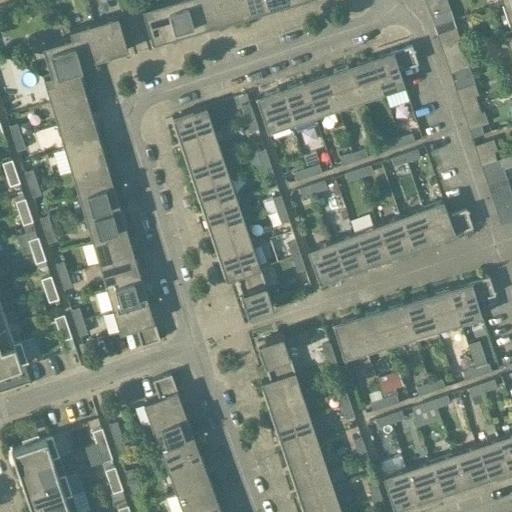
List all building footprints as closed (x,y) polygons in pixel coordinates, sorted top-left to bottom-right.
[(176,35),(199,28),(190,0),(168,0),(166,1),(176,35)] [(190,0),(199,28),(222,21),(215,0),(190,0)] [(215,0),(222,21),(245,14),(240,0),(215,0)] [(240,0),(245,14),(268,7),(266,0),(240,0)] [(510,26),(511,24),(511,0),(507,0),(502,2),(510,26)] [(153,42),(176,35),(166,1),(143,7),(153,42)] [(453,18),(450,7),(430,14),(434,24),(450,19),(453,18)] [(118,14),(94,21),(104,56),(128,49),(118,14)] [(450,19),(434,24),(437,33),(453,27),(450,19)] [(104,56),(94,21),(69,29),(72,36),(73,36),(81,63),(104,56)] [(51,75),(78,67),(81,63),(73,36),(72,36),(43,45),(51,74),(51,75)] [(444,53),(460,47),(457,39),(442,44),(441,43),(440,43),(444,53)] [(417,61),(412,43),(379,54),(379,55),(371,57),(382,91),(386,102),(409,95),(399,67),(417,61)] [(444,53),(446,61),(447,61),(447,60),(462,55),(460,47),(444,53)] [(382,91),(371,57),(348,65),(359,99),(382,91)] [(359,99),(348,65),(325,73),(336,106),(359,99)] [(455,71),(457,79),(472,74),(469,66),(455,71)] [(85,89),(78,67),(51,75),(51,74),(44,76),(51,99),(85,89)] [(336,106),(325,73),(302,80),(313,114),(336,106)] [(475,82),(472,74),(457,79),(453,80),(456,88),(475,82)] [(279,88),(290,122),(313,114),(302,80),(279,88)] [(279,88),(256,96),(268,129),(290,122),(279,88)] [(58,122),(92,112),(85,89),(51,99),(58,122)] [(459,99),(462,108),(478,103),(476,95),(460,100),(460,99),(459,99)] [(254,114),(250,102),(242,105),(246,117),(254,114)] [(462,108),(465,117),(466,117),(466,116),(481,111),(478,103),(462,108)] [(180,138),(214,127),(206,104),(172,115),(180,138)] [(65,146),(99,135),(92,112),(58,122),(65,146)] [(254,114),(246,117),(250,130),(258,127),(254,114)] [(13,137),(22,134),(17,122),(9,124),(13,137)] [(483,132),(480,124),(469,128),(471,136),(483,132)] [(188,162),(222,150),(214,127),(180,138),(188,162)] [(402,144),(415,139),(412,131),(399,136),(402,144)] [(13,137),(17,150),(26,147),(22,134),(13,137)] [(72,169),(106,158),(99,135),(65,146),(72,169)] [(399,136),(386,140),(389,148),(402,144),(399,136)] [(355,159),(368,155),(365,147),(353,151),(355,159)] [(404,152),(407,160),(420,155),(417,147),(404,152)] [(270,160),(265,148),(257,151),(261,163),(270,160)] [(222,150),(188,162),(195,185),(229,174),(222,150)] [(481,164),(497,158),(494,150),(479,155),(478,155),(481,164)] [(319,160),(316,151),(304,154),(307,163),(319,160)] [(340,155),(343,163),(355,159),(353,151),(340,155)] [(394,164),(407,160),(404,152),(391,156),(394,164)] [(78,192),(113,182),(106,158),(72,169),(78,192)] [(500,166),(497,158),(481,164),(484,173),(485,172),(484,172),(500,166)] [(2,162),(6,173),(16,170),(12,159),(2,162)] [(270,160),(261,163),(265,176),(274,173),(270,160)] [(307,167),(309,174),(322,170),(319,162),(307,167)] [(373,171),(370,163),(358,167),(361,175),(373,171)] [(307,167),(294,171),(297,179),(309,174),(307,167)] [(345,171),(348,180),(361,175),(358,167),(345,171)] [(33,168),(25,170),(29,183),(37,180),(33,168)] [(20,181),(16,170),(6,173),(10,185),(20,181)] [(203,208),(237,197),(229,174),(195,185),(203,208)] [(488,184),(490,191),(509,185),(507,177),(488,184)] [(315,191),(327,187),(324,178),(312,183),(315,191)] [(37,180),(29,183),(33,196),(41,193),(37,180)] [(85,215),(120,205),(113,182),(78,192),(85,215)] [(299,187),(302,195),(315,191),(312,183),(299,187)] [(267,213),(277,209),(285,207),(281,194),(263,200),(267,213)] [(15,201),(19,212),(29,209),(25,197),(15,201)] [(237,197),(203,208),(211,231),(245,220),(237,197)] [(420,206),(432,239),(441,236),(441,237),(472,225),(466,207),(448,214),(442,198),(420,206)] [(92,238),(126,228),(120,205),(85,215),(92,238)] [(397,215),(410,248),(432,239),(420,206),(397,215)] [(285,207),(277,209),(281,222),(289,219),(285,207)] [(33,220),(29,209),(19,212),(23,223),(33,220)] [(498,213),(498,214),(501,223),(511,218),(511,209),(499,214),(498,213)] [(44,229),(52,226),(48,214),(40,216),(44,229)] [(375,223),(387,256),(410,248),(397,215),(375,223)] [(219,255),(253,243),(245,220),(211,231),(219,255)] [(352,231),(365,264),(387,256),(375,223),(352,231)] [(44,229),(48,242),(57,239),(52,226),(44,229)] [(99,261),(133,251),(126,228),(92,238),(99,261)] [(330,240),(342,273),(365,264),(352,231),(330,240)] [(42,247),(38,236),(28,239),(32,250),(42,247)] [(342,273),(330,240),(307,248),(320,281),(342,273)] [(288,244),(292,256),(300,253),(296,241),(288,244)] [(235,275),(260,267),(253,243),(219,255),(227,278),(235,275)] [(46,259),(42,247),(32,250),(36,262),(46,259)] [(106,284),(140,274),(133,251),(99,261),(106,284)] [(296,268),(305,266),(300,253),(292,256),(296,268)] [(60,275),(68,272),(64,260),(55,262),(60,275)] [(235,275),(248,312),(273,304),(260,267),(235,275)] [(60,275),(64,288),(72,285),(68,272),(60,275)] [(113,308),(147,297),(140,274),(106,284),(113,308)] [(457,285),(448,287),(458,321),(481,314),(476,298),(494,293),(488,274),(457,284),(457,285)] [(55,286),(51,276),(42,279),(45,289),(55,286)] [(59,297),(55,286),(45,289),(49,301),(59,297)] [(448,287),(425,294),(435,328),(458,321),(448,287)] [(425,294),(402,301),(412,335),(435,328),(425,294)] [(141,344),(160,338),(150,306),(147,297),(113,308),(120,331),(136,326),(141,344)] [(402,301),(379,308),(389,342),(412,335),(402,301)] [(0,325),(8,323),(2,304),(0,304),(0,325)] [(75,321),(83,319),(79,306),(71,308),(75,321)] [(379,308),(356,315),(366,349),(389,342),(379,308)] [(54,317),(58,328),(68,325),(64,314),(54,317)] [(366,349),(356,315),(333,322),(343,356),(366,349)] [(75,321),(79,335),(88,332),(83,319),(75,321)] [(0,347),(22,340),(21,339),(15,342),(8,323),(0,325),(0,347)] [(72,336),(68,325),(58,328),(62,339),(72,336)] [(282,332),(257,340),(270,377),(294,369),(282,332)] [(0,347),(0,370),(1,374),(16,369),(15,365),(28,361),(22,340),(0,347)] [(330,341),(322,344),(326,358),(335,355),(330,341)] [(335,355),(326,358),(331,371),(339,368),(335,355)] [(491,369),(489,361),(476,365),(478,373),(491,369)] [(476,365),(462,370),(465,378),(478,373),(476,365)] [(294,369),(270,377),(261,380),(269,404),(302,392),(294,369)] [(186,412),(171,371),(152,378),(159,396),(144,402),(152,424),(186,412)] [(379,378),(383,390),(398,385),(394,372),(379,378)] [(442,377),(429,381),(432,389),(444,385),(442,377)] [(484,390),(497,385),(494,377),(481,381),(484,390)] [(429,381),(417,385),(419,393),(432,389),(429,381)] [(468,386),(471,394),(484,390),(481,381),(468,386)] [(342,405),(350,402),(346,389),(338,392),(342,405)] [(276,427),(310,415),(302,392),(269,404),(276,427)] [(386,404),(399,400),(396,392),(383,397),(386,404)] [(447,393),(435,397),(437,405),(450,401),(447,393)] [(373,409),(386,404),(383,397),(371,401),(373,409)] [(425,410),(437,405),(435,397),(422,401),(425,410)] [(346,417),(354,414),(350,402),(342,405),(346,417)] [(404,417),(401,408),(389,412),(392,421),(404,417)] [(160,447),(194,435),(186,412),(152,424),(160,447)] [(392,421),(389,412),(376,417),(379,425),(392,421)] [(284,450),(317,439),(310,415),(276,427),(284,450)] [(37,426),(44,424),(42,416),(34,419),(37,426)] [(109,423),(113,436),(122,434),(117,420),(109,423)] [(102,427),(92,430),(96,441),(106,438),(102,427)] [(511,430),(497,436),(508,469),(511,468),(511,430)] [(19,467),(60,454),(53,433),(39,438),(38,434),(23,439),(24,443),(13,447),(13,446),(12,446),(19,467)] [(119,454),(128,451),(122,434),(113,436),(119,454)] [(169,469),(202,457),(194,435),(160,447),(169,469)] [(357,450),(366,448),(361,435),(353,438),(357,450)] [(485,477),(508,469),(497,436),(474,444),(485,477)] [(102,461),(112,457),(106,438),(96,441),(102,461)] [(292,473),(325,462),(317,439),(284,450),(292,473)] [(451,451),(462,485),(485,477),(474,444),(451,451)] [(361,463),(370,460),(366,448),(357,450),(361,463)] [(439,492),(462,485),(451,451),(428,459),(439,492)] [(19,467),(25,486),(66,473),(60,455),(60,454),(19,467)] [(177,492),(210,480),(202,457),(169,469),(177,492)] [(428,459),(405,467),(416,500),(439,492),(428,459)] [(299,496),(333,485),(325,462),(292,473),(299,496)] [(115,465),(105,469),(109,480),(119,477),(115,465)] [(124,469),(129,482),(137,479),(133,467),(124,469)] [(394,508),(416,500),(405,467),(382,475),(394,508)] [(66,473),(25,486),(32,506),(72,492),(66,473)] [(119,477),(109,480),(113,492),(123,488),(119,477)] [(133,495),(141,492),(137,479),(129,482),(133,495)] [(184,511),(192,511),(219,503),(210,480),(177,492),(184,511)] [(373,497),(381,494),(377,481),(368,484),(373,497)] [(304,511),(328,511),(340,508),(333,485),(299,496),(304,511)] [(72,492),(32,506),(33,511),(78,511),(79,511),(73,493),(72,492)] [(377,509),(385,506),(381,494),(373,497),(377,509)] [(221,511),(219,503),(192,511),(221,511)]
